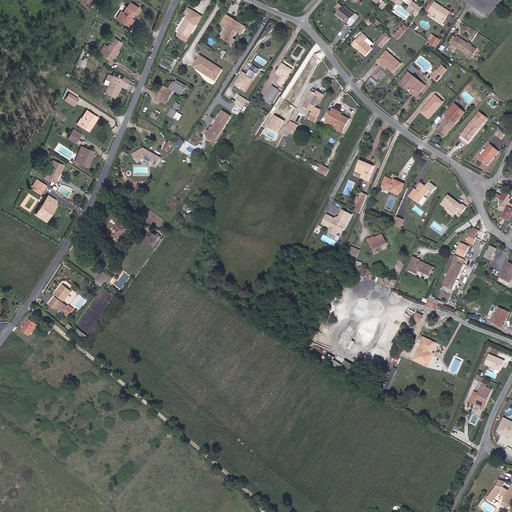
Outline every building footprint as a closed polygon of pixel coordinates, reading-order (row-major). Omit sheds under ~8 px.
[(139,7),(142,9),(145,3),(140,0),(131,0),(127,7),(129,8),(124,16),(133,21),(139,13),(136,11),(139,7)] [(436,17),(444,22),(450,13),(443,8),(445,7),(434,0),(431,0),(427,7),(437,14),(436,17)] [(408,9),(414,13),(419,6),(413,2),(408,9)] [(352,15),(342,6),(341,8),(338,11),(335,15),(349,26),(358,15),(354,12),(352,15)] [(179,30),(188,35),(200,15),(191,9),(188,14),(182,24),(183,25),(179,30)] [(236,32),(240,35),(244,28),(240,25),(239,27),(231,22),(232,20),(226,16),(220,25),(227,29),(222,39),(232,45),(234,41),(232,39),(236,32)] [(394,36),(399,39),(406,31),(401,27),(394,36)] [(179,30),(177,34),(185,39),(188,35),(179,30)] [(384,32),(376,43),(383,48),(391,37),(384,32)] [(99,49),(111,56),(122,39),(114,33),(109,40),(106,38),(99,49)] [(364,58),(371,50),(363,43),(366,39),(360,34),(350,47),(355,50),(355,49),(358,52),(357,53),(364,58)] [(431,41),(436,45),(441,38),(435,35),(431,41)] [(472,44),(469,42),(458,35),(453,43),(458,46),(472,55),(477,48),(472,44)] [(392,75),(399,66),(384,53),(376,63),(379,66),(380,65),(392,75)] [(216,80),(222,69),(200,56),(195,64),(203,69),(202,71),(216,80)] [(79,58),(76,65),(83,67),(86,61),(79,58)] [(280,81),(283,83),(293,67),(284,61),(279,69),(284,72),(282,74),(281,76),(283,77),(280,81)] [(111,70),(123,75),(124,70),(112,66),(111,70)] [(118,88),(116,87),(118,80),(120,81),(123,75),(111,70),(108,69),(106,75),(109,76),(104,88),(116,93),(118,88)] [(244,70),(237,81),(246,87),(253,76),(244,70)] [(418,93),(424,86),(408,73),(399,85),(403,88),(404,86),(409,90),(408,92),(411,95),(415,90),(418,93)] [(432,79),(436,82),(441,76),(437,73),(432,79)] [(175,90),(183,94),(187,87),(178,82),(177,84),(175,83),(172,88),(173,88),(171,91),(166,89),(164,93),(162,93),(158,100),(168,105),(174,93),(173,92),(175,90)] [(266,96),(272,100),(280,87),(273,83),(266,96)] [(75,101),(78,96),(68,90),(64,97),(69,101),(71,98),(75,101)] [(319,103),(320,103),(321,103),(324,96),(325,94),(318,91),(317,94),(314,93),(311,100),(309,99),(305,108),(314,111),(312,115),(314,116),(318,107),(317,107),(319,103)] [(237,101),(244,105),(249,98),(242,94),(237,101)] [(423,110),(430,116),(444,100),(437,94),(423,110)] [(462,106),(459,103),(455,100),(448,108),(451,111),(436,128),(437,129),(443,135),(461,115),(463,112),(460,109),(462,106)] [(168,116),(174,120),(178,114),(176,113),(180,107),(176,105),(173,111),(172,110),(168,116)] [(78,121),(82,123),(90,108),(86,107),(78,121)] [(314,116),(319,118),(322,109),(318,107),(314,116)] [(328,119),(346,128),(351,118),(342,114),(336,111),(337,109),(333,107),(328,119)] [(82,123),(89,127),(97,112),(90,108),(82,123)] [(219,136),(227,124),(219,118),(215,125),(213,127),(213,128),(210,128),(208,130),(210,137),(211,138),(219,136)] [(463,132),(464,134),(470,138),(482,124),(474,118),(463,132)] [(345,131),(346,128),(328,119),(326,122),(345,131)] [(295,131),(299,124),(291,120),(287,127),(295,131)] [(209,125),(206,122),(200,131),(203,134),(209,125)] [(79,133),(81,129),(73,125),(71,128),(79,133)] [(68,134),(75,139),(79,133),(71,128),(68,134)] [(158,157),(162,149),(144,140),(134,145),(138,153),(146,149),(153,153),(153,154),(158,157)] [(76,157),(88,161),(94,146),(85,143),(82,151),(78,150),(76,157)] [(481,158),(489,165),(500,153),(493,146),(488,152),(486,150),(482,154),(484,156),(481,158)] [(59,176),(61,169),(60,168),(64,160),(53,156),(45,175),(52,178),(52,180),(53,180),(56,175),(59,176)] [(360,163),(356,171),(364,174),(362,177),(369,180),(374,169),(368,167),(368,168),(364,167),(365,165),(360,163)] [(319,171),(327,176),(330,169),(322,164),(319,171)] [(35,183),(43,187),(46,181),(39,176),(35,183)] [(384,186),(401,192),(405,181),(396,178),(396,179),(387,176),(384,186)] [(412,193),(422,200),(432,186),(423,180),(419,186),(417,185),(412,193)] [(424,206),(433,193),(429,190),(420,203),(424,206)] [(37,211),(48,218),(57,204),(55,202),(57,198),(48,192),(45,197),(49,199),(44,207),(41,206),(37,211)] [(364,207),(369,195),(364,193),(362,198),(359,197),(356,203),(359,204),(359,205),(364,207)] [(499,197),(495,194),(491,204),(499,207),(502,199),(499,197)] [(462,203),(462,204),(446,197),(441,207),(457,215),(459,211),(463,213),(466,205),(462,203)] [(511,205),(505,201),(502,199),(499,207),(502,209),(504,209),(511,213),(511,205)] [(338,218),(329,214),(324,223),(332,227),(330,231),(337,235),(339,231),(344,233),(353,213),(345,209),(341,218),(338,218)] [(511,218),(511,215),(511,213),(504,209),(501,216),(511,220),(511,218)] [(395,222),(402,225),(406,217),(399,214),(395,222)] [(109,237),(118,244),(129,229),(118,221),(115,225),(116,226),(114,230),(109,237)] [(467,243),(473,246),(477,239),(476,239),(479,231),(474,229),(467,243)] [(376,249),(390,241),(385,232),(378,236),(371,239),(376,249)] [(145,241),(151,245),(156,237),(151,233),(145,241)] [(470,248),(462,244),(456,255),(465,259),(470,248)] [(360,256),(363,249),(354,245),(351,252),(360,256)] [(490,246),(488,250),(485,257),(491,259),(496,248),(490,246)] [(421,266),(423,267),(427,259),(426,258),(425,259),(422,258),(424,255),(417,252),(411,265),(419,269),(421,266)] [(455,262),(445,286),(454,290),(466,263),(455,258),(454,261),(455,262)] [(423,267),(432,271),(436,263),(427,259),(423,267)] [(503,274),(511,277),(511,262),(509,261),(503,274)] [(366,281),(368,272),(358,270),(356,279),(366,281)] [(62,300),(66,295),(69,292),(61,286),(57,290),(59,291),(57,293),(56,292),(52,297),(59,303),(62,300)] [(441,298),(431,294),(429,299),(439,303),(441,298)] [(493,323),(499,325),(506,309),(502,307),(498,314),(497,314),(493,323)] [(507,317),(509,318),(511,312),(506,309),(499,325),(504,328),(506,324),(505,323),(506,320),(507,317)] [(413,319),(420,323),(424,315),(418,311),(413,319)] [(51,316),(56,320),(60,316),(55,312),(51,316)] [(19,328),(26,334),(34,324),(27,319),(19,328)] [(431,348),(434,349),(438,340),(426,334),(416,355),(425,360),(431,348)] [(502,371),(506,360),(489,353),(484,364),(502,371)] [(470,403),(483,409),(491,390),(482,386),(477,398),(472,396),(470,403)] [(511,419),(508,417),(506,420),(505,420),(504,422),(501,420),(496,428),(509,435),(510,434),(511,435),(511,419)] [(511,485),(508,483),(505,489),(499,486),(499,480),(492,479),(491,487),(489,490),(492,491),(491,494),(487,493),(483,498),(488,501),(494,491),(501,495),(498,500),(505,504),(511,490),(511,485)]
